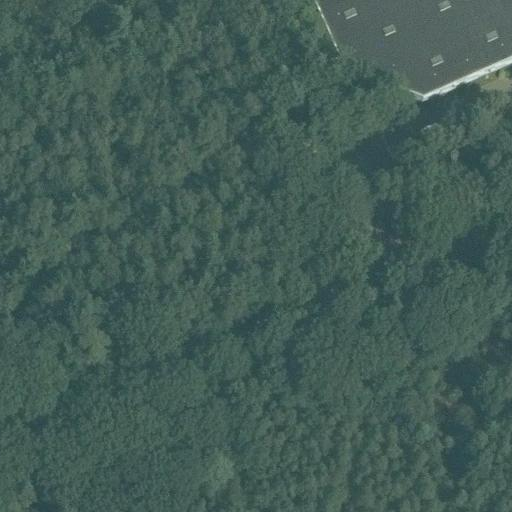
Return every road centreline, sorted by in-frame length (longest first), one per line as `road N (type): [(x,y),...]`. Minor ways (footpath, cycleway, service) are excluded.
road 1 (unclassified): [(0,463),(391,291)]
road 2 (unclassified): [(391,291),(345,171),(511,98)]
road 3 (unclassified): [(391,291),(511,237)]
